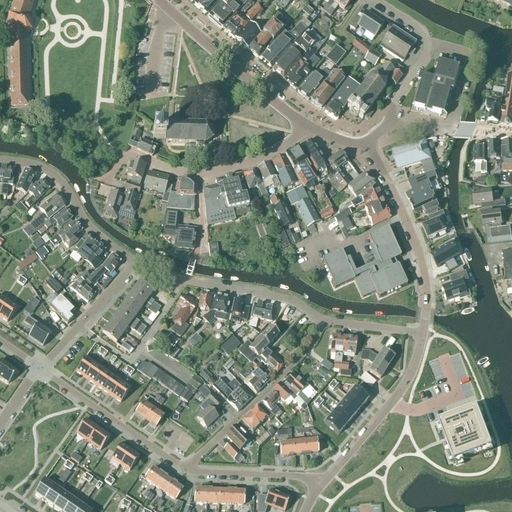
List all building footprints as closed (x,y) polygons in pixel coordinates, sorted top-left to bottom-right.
[(27,17),(32,0),(16,0),(11,15),(8,19),(7,27),(8,32),(9,32),(11,107),(27,107),(25,34),(27,34),(31,30),(32,22),(29,17),(27,17)] [(206,15),(217,2),(214,0),(198,0),(194,5),(206,15)] [(223,28),(240,10),(246,4),(249,0),(223,0),(208,17),(222,29),(223,28)] [(334,4),(336,0),(328,0),(330,1),(328,3),(326,6),(330,9),(331,7),(334,4)] [(336,0),(334,4),(331,7),(330,9),(334,11),(338,7),(343,11),(351,0),(336,0)] [(234,40),(248,24),(260,11),(255,6),(245,18),(246,19),(244,22),(239,17),(243,13),(240,10),(223,28),(222,29),(234,40)] [(326,14),(330,9),(326,6),(322,11),(326,14)] [(330,9),(326,14),(330,17),(334,11),(330,9)] [(383,24),(366,13),(363,18),(357,14),(348,27),(354,31),(357,27),(367,34),(364,39),(370,43),(374,38),(383,24)] [(261,35),(247,51),(257,59),(272,42),(285,27),(279,22),(282,19),(278,15),(269,25),(261,35)] [(270,70),(310,26),(303,20),(292,32),(287,36),(283,32),(259,60),(270,70)] [(247,51),(261,35),(248,24),(234,40),(247,51)] [(409,56),(412,52),(410,51),(416,43),(393,27),(379,48),(402,63),(408,55),(409,56)] [(299,40),(271,71),(283,81),(296,91),(311,72),(310,72),(319,62),(313,57),(316,55),(328,40),(326,38),(323,41),(312,31),(310,33),(309,32),(301,42),(299,40)] [(364,57),(370,50),(357,40),(351,47),(364,57)] [(335,67),(336,66),(345,54),(335,47),(325,60),(335,67)] [(374,67),(378,61),(378,56),(370,50),(363,61),(374,67)] [(447,116),(460,69),(439,63),(435,80),(421,76),(419,83),(413,104),(419,106),(418,110),(435,115),(436,113),(447,116)] [(362,120),(363,118),(384,91),(384,90),(385,84),(394,71),(393,70),(384,65),(376,76),(368,80),(347,108),(362,120)] [(402,70),(396,66),(393,70),(394,71),(385,84),(390,89),(393,85),(395,86),(402,77),(399,75),(402,70)] [(323,84),(329,74),(324,70),(317,79),(311,74),(297,92),(308,102),(323,84)] [(321,111),(323,111),(328,104),(326,103),(345,80),(334,71),(309,103),(320,111),(321,111)] [(511,126),(511,75),(507,75),(499,125),(511,126)] [(335,121),(336,120),(359,89),(347,81),(323,113),(335,121)] [(500,111),(503,97),(492,95),(491,102),(490,102),(487,104),(486,110),(488,113),(490,113),(488,123),(498,125),(500,111)] [(212,131),(205,125),(169,124),(164,124),(164,128),(153,127),(153,140),(163,140),(163,144),(168,144),(204,146),(204,145),(211,141),(212,141),(212,140),(212,132),(212,131)] [(138,140),(141,133),(134,130),(131,137),(138,140)] [(156,147),(140,140),(137,146),(129,143),(127,148),(151,157),(156,147)] [(343,178),(337,170),(348,163),(340,152),(325,164),(310,141),(297,149),(316,179),(319,183),(326,178),(338,194),(347,187),(349,186),(343,178)] [(391,152),(397,171),(431,161),(425,141),(391,152)] [(500,162),(499,142),(486,142),(486,161),(495,161),(495,164),(496,164),(497,168),(502,168),(502,174),(500,174),(500,185),(509,184),(509,182),(511,181),(511,174),(511,142),(501,142),(502,162),(500,162)] [(486,174),(486,148),(474,148),(474,150),(474,165),(478,165),(478,174),(486,174)] [(316,181),(297,150),(284,157),(293,172),(296,170),(300,176),(297,178),(303,189),(316,181)] [(290,170),(284,157),(271,163),(284,190),(298,183),(291,170),(290,170)] [(134,178),(141,180),(145,166),(131,161),(126,176),(134,178)] [(279,187),(269,164),(256,170),(262,185),(270,181),(273,189),(279,187)] [(3,169),(0,196),(1,196),(0,202),(6,202),(7,186),(12,187),(14,170),(3,169)] [(35,188),(34,187),(30,186),(35,175),(24,170),(15,190),(26,195),(27,193),(28,194),(35,188)] [(268,198),(256,170),(242,176),(248,191),(256,187),(257,189),(258,189),(263,200),(268,198)] [(349,186),(359,178),(353,171),(343,178),(349,186)] [(167,204),(170,193),(171,186),(166,185),(168,178),(148,173),(143,190),(164,195),(162,203),(167,204)] [(413,212),(436,202),(431,192),(432,192),(429,184),(436,181),(434,173),(407,182),(412,192),(405,196),(408,203),(413,212)] [(356,200),(375,186),(372,183),(373,182),(368,175),(364,175),(359,178),(349,186),(347,187),(356,200)] [(245,196),(240,176),(230,178),(225,179),(225,180),(215,182),(216,187),(202,191),(207,228),(235,221),(231,209),(253,204),(249,195),(245,196)] [(139,187),(141,180),(134,178),(132,185),(126,183),(124,191),(138,195),(140,188),(139,187)] [(170,193),(167,204),(165,210),(193,212),(193,198),(194,198),(194,187),(189,181),(177,180),(176,194),(170,193)] [(29,208),(36,202),(49,190),(41,181),(34,187),(35,188),(28,194),(32,198),(25,204),(29,208)] [(371,202),(380,197),(375,186),(356,200),(350,204),(354,209),(362,203),(362,204),(369,200),(370,204),(371,203),(371,202)] [(307,229),(319,223),(312,210),(301,188),(286,196),(292,207),(295,206),(307,229)] [(492,209),(492,204),(491,192),(473,194),(474,206),(481,205),(482,211),(492,209)] [(133,213),(138,196),(127,193),(124,200),(122,199),(123,197),(111,193),(104,216),(116,220),(120,205),(123,206),(121,209),(133,213)] [(281,204),(280,203),(277,195),(268,199),(274,214),(275,214),(273,208),(281,204)] [(48,220),(63,208),(54,197),(39,210),(44,216),(39,220),(38,219),(30,225),(36,233),(49,222),(48,220)] [(371,203),(370,204),(363,207),(368,216),(385,208),(380,197),(371,202),(371,203)] [(275,214),(274,214),(281,229),(287,227),(292,224),(282,202),(280,203),(281,204),(273,208),(275,214)] [(438,214),(437,212),(439,211),(435,203),(415,212),(417,215),(423,212),(425,216),(428,216),(429,218),(438,214)] [(320,211),(322,217),(334,213),(332,207),(320,211)] [(372,227),(390,219),(385,209),(368,217),(369,217),(368,218),(372,227)] [(44,227),(47,231),(55,224),(59,229),(72,219),(65,210),(44,227)] [(193,251),(196,230),(177,228),(179,211),(165,210),(163,220),(162,232),(176,234),(174,249),(193,251)] [(340,222),(351,215),(348,210),(333,219),(337,224),(340,222)] [(428,240),(446,232),(444,227),(448,225),(443,212),(428,218),(431,224),(422,228),(428,240)] [(501,229),(500,224),(501,224),(499,212),(493,213),(482,214),(481,214),(483,226),(489,226),(490,230),(486,231),(488,247),(511,243),(510,228),(501,229)] [(338,224),(341,231),(347,228),(344,221),(338,224)] [(78,242),(74,237),(81,232),(74,222),(49,242),(52,245),(59,240),(63,245),(64,244),(68,249),(78,242)] [(40,236),(47,231),(44,227),(37,232),(40,236)] [(281,229),(289,247),(299,242),(296,234),(291,236),(287,227),(281,229)] [(289,247),(280,228),(274,231),(282,250),(289,247)] [(345,240),(351,237),(347,228),(341,231),(345,240)] [(380,267),(400,258),(388,229),(367,239),(380,267)] [(96,244),(96,245),(94,243),(86,236),(72,253),(80,260),(81,259),(82,260),(83,261),(82,261),(94,270),(102,263),(98,260),(105,251),(96,244)] [(431,257),(437,269),(445,264),(450,273),(458,268),(449,254),(457,249),(453,239),(436,250),(438,253),(431,257)] [(39,240),(32,245),(37,250),(43,245),(39,240)] [(207,246),(209,260),(219,258),(217,244),(207,246)] [(40,262),(45,259),(43,258),(48,255),(43,248),(35,254),(40,262)] [(511,251),(502,253),(507,291),(511,290),(511,251)] [(353,278),(342,252),(321,261),(334,289),(354,280),(362,298),(375,292),(378,299),(406,286),(397,266),(375,276),(372,271),(368,273),(368,272),(353,278)] [(21,272),(37,260),(34,255),(17,266),(21,272)] [(110,275),(120,263),(111,256),(101,269),(100,268),(86,281),(84,282),(92,289),(106,272),(110,275)] [(463,273),(462,268),(451,274),(452,277),(449,278),(451,285),(442,288),(447,303),(459,299),(460,301),(471,297),(466,282),(468,281),(465,273),(463,273)] [(57,283),(64,277),(58,269),(51,276),(57,283)] [(56,296),(63,290),(49,276),(43,282),(46,285),(56,296)] [(87,304),(94,295),(81,284),(83,281),(78,277),(75,279),(78,281),(70,290),(87,304)] [(68,283),(65,280),(59,286),(62,289),(68,283)] [(131,293),(145,303),(150,307),(153,303),(148,299),(152,293),(139,283),(131,293)] [(124,304),(138,313),(145,303),(131,293),(124,304)] [(208,311),(212,296),(201,294),(198,309),(208,311)] [(67,325),(73,319),(70,316),(74,311),(59,297),(49,308),(54,313),(67,325)] [(179,338),(187,327),(184,324),(197,306),(183,297),(176,306),(182,311),(173,323),(175,325),(170,331),(179,338)] [(229,322),(231,312),(231,309),(227,308),(229,300),(214,297),(210,312),(202,320),(208,326),(215,319),(229,322)] [(32,299),(27,306),(34,311),(39,304),(32,299)] [(231,315),(229,322),(239,324),(240,321),(246,322),(249,309),(243,307),(244,303),(234,301),(231,312),(231,315)] [(17,309),(8,302),(0,313),(0,318),(7,323),(17,309)] [(153,303),(150,307),(157,312),(160,308),(153,303)] [(133,320),(138,313),(124,304),(116,314),(135,327),(138,323),(133,320)] [(260,321),(263,308),(253,305),(248,328),(255,329),(257,320),(260,321)] [(150,307),(147,311),(155,316),(157,312),(150,307)] [(263,308),(260,321),(261,321),(260,323),(262,323),(263,321),(271,323),(274,310),(263,308)] [(135,327),(116,314),(109,324),(123,334),(127,328),(132,331),(135,327)] [(27,318),(23,324),(33,331),(28,338),(42,348),(52,335),(27,318)] [(138,323),(135,327),(143,333),(146,329),(138,323)] [(102,335),(115,344),(123,334),(109,324),(102,335)] [(241,343),(245,339),(243,336),(245,334),(244,333),(247,329),(244,326),(234,335),(241,343)] [(297,326),(293,332),(297,335),(301,330),(297,326)] [(135,327),(132,331),(140,337),(143,333),(135,327)] [(259,339),(268,347),(278,335),(270,328),(259,339)] [(159,347),(165,339),(158,333),(152,341),(159,347)] [(174,348),(179,341),(170,335),(165,342),(174,348)] [(342,354),(344,338),(331,336),(330,353),(335,353),(334,364),(341,364),(342,354)] [(344,338),(342,354),(354,356),(356,339),(344,338)] [(265,350),(268,347),(259,339),(252,347),(247,342),(237,352),(251,365),(253,362),(255,361),(257,359),(265,350)] [(192,340),(188,345),(192,349),(197,344),(192,340)] [(163,354),(169,346),(164,343),(158,351),(163,354)] [(123,344),(121,348),(128,353),(131,349),(123,344)] [(169,346),(163,354),(167,357),(173,349),(169,346)] [(174,349),(168,357),(170,359),(173,361),(173,360),(179,352),(174,349)] [(266,367),(274,358),(265,350),(257,359),(255,361),(259,365),(260,363),(264,367),(266,367)] [(368,356),(387,368),(394,358),(392,357),(392,356),(389,354),(389,355),(383,351),(378,358),(369,352),(362,351),(361,356),(368,356)] [(380,380),(387,368),(368,356),(361,356),(360,361),(368,363),(373,366),(369,373),(380,380)] [(85,379),(95,364),(86,358),(75,373),(85,379)] [(274,358),(266,367),(267,366),(270,368),(267,372),(273,377),(275,374),(276,374),(283,367),(274,358)] [(234,364),(230,360),(223,367),(227,372),(234,364)] [(0,361),(0,379),(8,385),(17,373),(0,361)] [(147,366),(146,365),(142,362),(137,371),(141,374),(147,366)] [(253,362),(251,365),(250,366),(254,371),(258,367),(253,362)] [(95,364),(85,379),(94,385),(104,370),(95,364)] [(146,378),(153,368),(147,364),(146,365),(147,366),(141,374),(146,378)] [(348,365),(341,364),(340,371),(339,377),(350,378),(351,372),(347,371),(348,365)] [(152,380),(158,371),(153,368),(146,378),(151,381),(152,380)] [(251,377),(262,389),(269,382),(258,371),(254,374),(247,368),(244,371),(251,377)] [(320,369),(316,374),(324,379),(320,383),(324,386),(332,377),(328,374),(320,369)] [(104,370),(94,385),(102,391),(113,377),(104,370)] [(156,383),(162,374),(158,371),(152,380),(156,383)] [(251,377),(244,371),(243,371),(239,375),(245,381),(243,383),(255,395),(262,389),(251,377)] [(161,386),(167,377),(162,374),(156,383),(161,386)] [(370,389),(375,383),(364,374),(359,380),(370,389)] [(291,394),(292,393),(303,404),(306,407),(311,402),(308,399),(314,393),(309,388),(305,384),(304,386),(292,375),(282,386),(291,394)] [(190,381),(199,386),(202,382),(194,376),(190,381)] [(113,377),(102,391),(111,397),(121,383),(113,377)] [(165,389),(171,380),(167,377),(161,386),(165,389)] [(170,392),(176,383),(171,380),(165,389),(170,392)] [(251,400),(233,381),(226,388),(219,380),(212,387),(237,413),(251,400)] [(196,391),(199,386),(190,381),(187,385),(196,391)] [(121,383),(111,397),(121,404),(131,389),(121,383)] [(174,395),(180,387),(176,383),(170,392),(174,395)] [(282,386),(280,384),(272,392),(283,403),(288,397),(292,401),(300,408),(303,404),(291,394),(282,386)] [(193,395),(196,391),(187,385),(185,389),(193,395)] [(180,387),(174,395),(178,398),(184,389),(180,387)] [(354,389),(346,398),(360,409),(368,400),(354,389)] [(276,419),(282,414),(273,405),(279,400),(272,393),(262,402),(270,411),(270,412),(276,419)] [(203,413),(197,419),(206,429),(217,418),(212,412),(220,404),(211,395),(206,399),(208,401),(199,409),(203,413)] [(339,407),(353,418),(360,409),(346,398),(339,407)] [(146,421),(153,411),(142,404),(135,414),(146,421)] [(256,408),(249,415),(259,425),(266,419),(269,422),(273,418),(262,406),(259,410),(256,408)] [(339,407),(332,415),(345,427),(353,418),(339,407)] [(477,410),(438,425),(453,465),(492,450),(477,410)] [(153,411),(146,421),(156,428),(163,418),(153,411)] [(259,425),(249,415),(241,422),(237,426),(245,434),(249,431),(251,433),(259,425)] [(338,436),(345,427),(332,415),(324,424),(338,436)] [(85,420),(75,434),(88,443),(98,429),(85,420)] [(240,452),(250,441),(236,427),(226,437),(240,452)] [(98,429),(88,443),(100,452),(110,438),(98,429)] [(436,456),(444,447),(435,439),(427,448),(436,456)] [(305,442),(306,457),(311,457),(311,455),(317,454),(316,441),(305,442)] [(292,444),(293,457),(301,456),(302,458),(306,457),(306,456),(305,442),(292,444)] [(239,455),(240,454),(230,444),(223,450),(233,460),(239,455)] [(293,458),(293,457),(292,444),(279,445),(280,458),(288,457),(289,459),(293,458)] [(120,466),(130,451),(121,445),(111,460),(120,466)] [(130,451),(120,466),(129,472),(139,458),(130,451)] [(239,455),(233,460),(238,465),(244,459),(239,455)] [(159,474),(159,475),(152,470),(144,481),(155,488),(163,476),(159,474)] [(155,488),(164,495),(172,484),(166,480),(167,479),(163,476),(155,488)] [(42,501),(43,502),(53,488),(44,481),(34,496),(42,501)] [(164,495),(175,502),(182,491),(176,487),(177,485),(173,483),(172,484),(164,495)] [(53,488),(43,502),(51,508),(53,509),(63,494),(53,488)] [(194,504),(207,504),(207,490),(203,490),(203,492),(194,491),(194,504)] [(207,504),(219,505),(219,492),(212,492),(212,491),(207,490),(207,504)] [(219,505),(231,505),(232,492),(227,491),(227,493),(219,492),(219,505)] [(231,505),(243,506),(243,494),(236,493),(236,492),(232,492),(231,505)] [(257,498),(257,511),(265,511),(267,507),(281,511),(284,511),(289,499),(269,492),(267,498),(257,498)] [(53,509),(57,511),(64,511),(72,501),(63,494),(53,509)] [(78,511),(82,508),(72,501),(64,511),(78,511)] [(179,511),(182,505),(176,503),(172,511),(179,511)]
